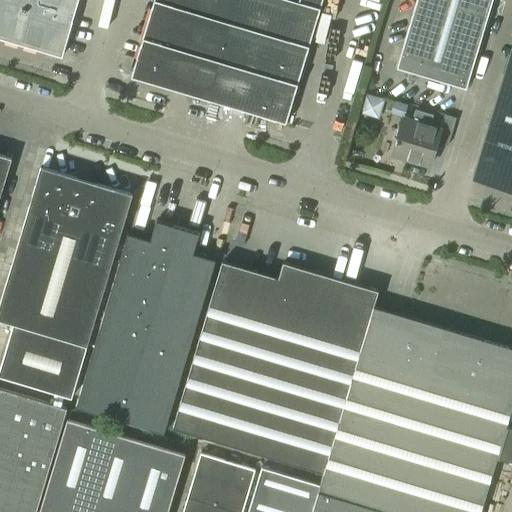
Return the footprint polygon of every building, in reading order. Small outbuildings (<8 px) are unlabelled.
[(77,0),(0,0),(0,35),(62,54),(77,0)] [(153,0),(131,74),(285,120),(321,0),(153,0)] [(491,0),(416,0),(397,65),(466,86),(491,0)] [(511,189),(511,45),(473,178),(511,189)] [(125,54),(121,68),(130,71),(134,57),(125,54)] [(403,114),(392,152),(430,164),(437,141),(447,144),(456,117),(444,114),(441,126),(431,123),(434,114),(415,108),(412,117),(403,114)] [(0,152),(0,194),(11,156),(0,152)] [(0,375),(71,397),(133,192),(41,164),(0,303),(0,317),(13,322),(0,367),(0,375)] [(165,432),(217,257),(195,251),(200,232),(156,219),(151,238),(129,231),(77,406),(165,432)] [(324,471),(374,305),(379,289),(284,260),(279,276),(224,259),(174,426),(324,471)] [(511,406),(511,345),(374,305),(324,471),(318,490),(393,511),(480,511),(497,457),(506,425),(511,406)] [(0,511),(35,511),(67,407),(0,386),(0,511)] [(167,511),(185,452),(68,417),(39,511),(167,511)] [(511,427),(506,425),(497,457),(511,461),(511,427)] [(241,511),(255,468),(201,452),(183,511),(241,511)] [(310,511),(320,482),(262,465),(248,511),(310,511)] [(393,511),(318,490),(311,511),(393,511)]
